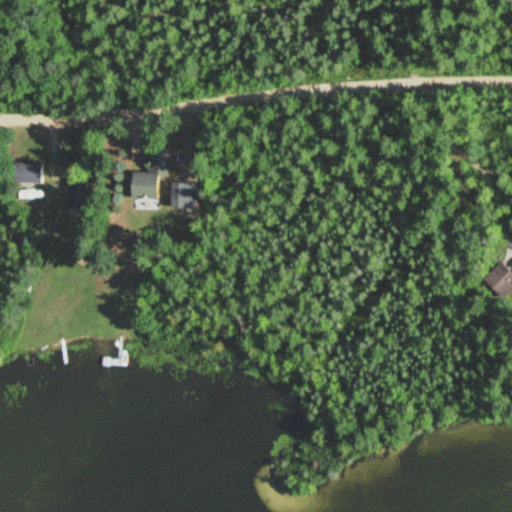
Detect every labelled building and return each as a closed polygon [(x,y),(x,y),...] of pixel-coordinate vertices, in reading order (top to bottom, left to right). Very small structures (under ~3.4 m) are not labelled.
[(159,179),(169,179),(170,149),(149,149),(149,174),(129,174),(129,200),(159,200),(159,179)] [(45,185),(45,165),(12,165),(12,185),(45,185)] [(67,211),(87,211),(87,181),(67,181),(67,211)] [(200,184),(170,184),(170,209),(200,209),(200,184)] [(511,292),(511,275),(501,264),(482,283),(502,302),(511,292)]
